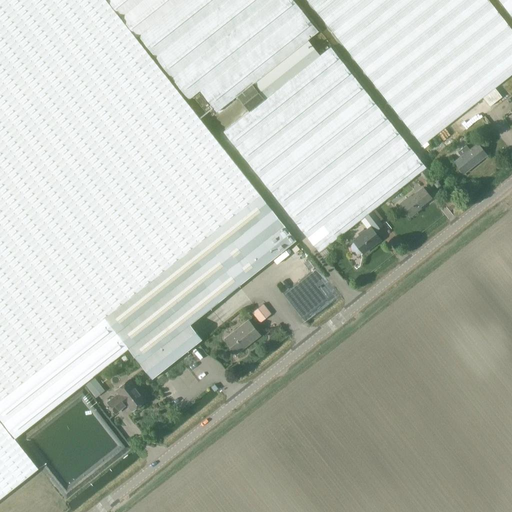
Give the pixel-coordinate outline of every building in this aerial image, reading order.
[(136,38),(138,37),(109,0),(0,0),(0,418),(15,438),(128,349),(104,318),(260,195),(136,38)] [(427,167),(331,47),(320,55),(307,39),(318,31),(294,0),(109,0),(138,37),(139,36),(189,100),(200,91),(216,111),(236,95),(249,112),(224,132),(320,252),(364,216),(371,211),(374,209),(419,173),(425,168),(427,167)] [(307,0),(358,64),(432,158),(468,130),(473,136),(484,127),(479,121),(511,94),(511,30),(488,0),(307,0)] [(511,0),(498,0),(511,17),(511,0)] [(477,144),(470,150),(467,146),(458,153),(461,157),(455,162),(464,174),(487,156),(477,144)] [(433,178),(425,168),(419,173),(427,183),(433,178)] [(417,211),(416,209),(430,198),(422,188),(411,197),(410,196),(400,204),(410,216),(417,211)] [(296,240),(260,195),(104,318),(128,349),(152,379),(202,339),(190,324),(296,240)] [(374,209),(371,211),(380,221),(382,219),(374,209)] [(380,221),(371,211),(364,216),(372,226),(366,232),(364,229),(358,234),(360,236),(354,241),(355,243),(354,244),(352,245),(352,246),(351,248),(351,249),(352,251),(353,252),(354,253),(355,254),(357,254),(358,254),(360,254),(361,253),(362,252),(363,253),(380,240),(374,232),(375,230),(376,231),(383,226),(380,221)] [(263,304),(252,313),(260,322),(271,314),(263,304)] [(225,339),(236,353),(260,335),(249,321),(225,339)] [(141,403),(145,401),(129,380),(116,390),(119,394),(108,403),(116,413),(127,404),(132,410),(136,407),(137,408),(138,409),(141,406),(142,404),(141,403)] [(0,498),(38,468),(14,438),(15,438),(0,418),(0,498)]
